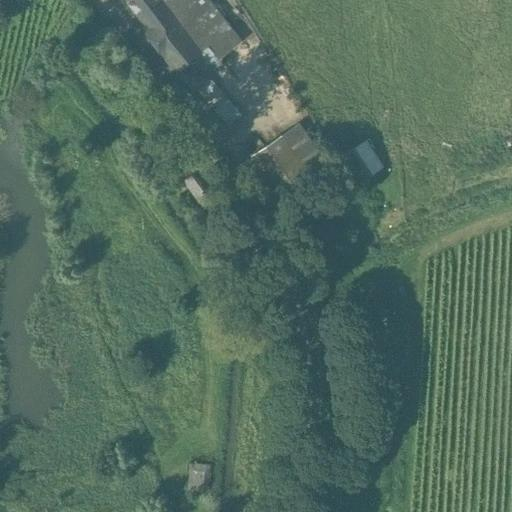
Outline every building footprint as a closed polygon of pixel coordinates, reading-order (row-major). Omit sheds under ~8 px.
[(224,65),(220,59),(241,41),(208,0),(126,0),(147,28),(144,31),(176,73),(178,72),(192,91),(195,89),(228,127),(241,116),(237,112),(238,111),(217,86),(209,77),(224,65)] [(251,156),(280,196),(284,201),(313,181),(313,180),(330,168),(299,123),(281,135),(251,156)] [(346,152),(364,180),(385,167),(367,139),(346,152)] [(197,147),(193,150),(191,152),(195,158),(182,167),(189,177),(185,180),(204,206),(221,193),(218,189),(224,184),(197,147)] [(321,211),(312,218),(319,227),(328,220),(321,211)] [(256,257),(260,268),(269,265),(265,254),(256,257)] [(212,464),(190,462),(187,490),(210,491),(212,464)]
